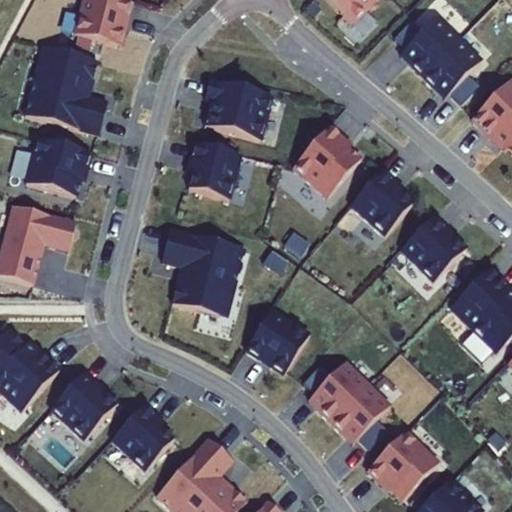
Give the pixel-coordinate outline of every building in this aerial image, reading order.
[(133,5),(112,0),(84,0),(75,38),(115,49),(123,20),(128,21),(133,5)] [(325,0),(353,27),(380,0),(325,0)] [(121,50),(128,21),(123,20),(115,49),(121,50)] [(424,35),(406,53),(405,54),(417,66),(412,71),(422,81),(460,43),(437,21),(424,35)] [(395,43),(406,53),(424,35),(413,24),(395,43)] [(449,97),(450,97),(468,79),(482,64),(460,43),(422,81),(432,90),(437,85),(449,97)] [(108,107),(88,101),(98,65),(51,53),(42,86),(35,84),(25,119),(99,138),(108,107)] [(400,59),(412,71),(417,66),(405,54),(400,59)] [(479,89),(468,79),(450,97),(461,108),(479,89)] [(204,102),(211,104),(209,114),(213,115),(216,122),(214,132),(260,144),(272,100),(209,84),(204,102)] [(511,84),(472,124),(490,142),(493,138),(511,157),(511,84)] [(444,102),(449,97),(437,85),(432,90),(444,102)] [(204,129),(214,132),(216,122),(213,115),(209,114),(204,129)] [(341,140),(329,130),(293,173),(327,202),(361,163),(338,143),(341,140)] [(76,200),(84,171),(87,172),(91,157),(37,143),(26,187),(76,200)] [(195,147),(191,162),(196,164),(193,177),(189,192),(229,203),(241,159),(195,147)] [(187,176),(193,177),(196,164),(191,162),(187,176)] [(412,208),(390,189),(394,184),(382,174),(351,210),(385,240),(412,208)] [(0,279),(33,288),(43,248),(68,254),(76,226),(13,210),(0,259),(0,279)] [(463,257),(441,236),(445,232),(434,221),(401,254),(433,286),(463,257)] [(467,253),(445,232),(441,236),(463,257),(467,253)] [(218,319),(227,287),(235,289),(244,253),(170,233),(162,266),(181,271),(171,307),(218,319)] [(293,237),(284,250),(300,261),(309,248),(293,237)] [(288,266),(271,255),(262,268),(278,279),(288,266)] [(508,291),(490,273),(450,313),(474,336),(494,356),(496,358),(511,342),(511,300),(505,294),(508,291)] [(310,338),(272,313),(246,353),(259,362),(262,357),(287,373),(310,338)] [(41,357),(38,360),(26,349),(9,334),(0,343),(0,395),(21,415),(59,374),(41,357)] [(482,368),(494,356),(474,336),(462,348),(482,368)] [(29,346),(26,349),(38,360),(41,357),(29,346)] [(284,378),(287,373),(262,357),(259,362),(284,378)] [(331,425),(368,388),(346,366),(332,380),(322,369),(304,387),(314,398),(326,410),(321,415),(331,425)] [(96,386),(84,376),(50,413),(84,444),(115,410),(93,390),(96,386)] [(118,406),(96,386),(93,390),(115,410),(118,406)] [(390,409),(368,388),(331,425),(341,435),(346,430),(358,442),(358,441),(369,452),(387,434),(376,423),(390,409)] [(309,404),(321,415),(326,410),(314,398),(309,404)] [(162,432),(151,423),(155,419),(144,408),(112,443),(145,474),(173,443),(162,432)] [(166,428),(155,419),(151,423),(162,432),(166,428)] [(353,447),(358,442),(346,430),(341,435),(353,447)] [(403,503),(439,466),(406,434),(367,474),(378,485),(381,482),(403,503)] [(170,511),(240,511),(247,505),(219,480),(233,465),(208,443),(157,499),(170,511)] [(480,511),(451,483),(422,511),(480,511)]
